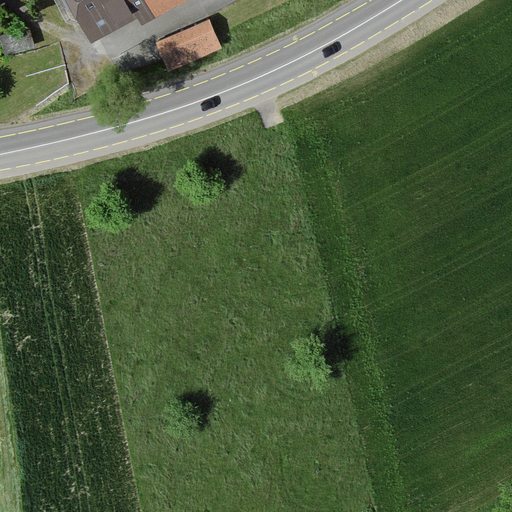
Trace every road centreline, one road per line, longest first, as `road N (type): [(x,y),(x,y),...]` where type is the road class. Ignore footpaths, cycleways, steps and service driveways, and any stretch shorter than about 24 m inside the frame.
road 1 (secondary): [(0,149),(116,129),(189,103),(399,0)]
road 2 (residential): [(213,0),(114,49),(51,35),(12,0)]
